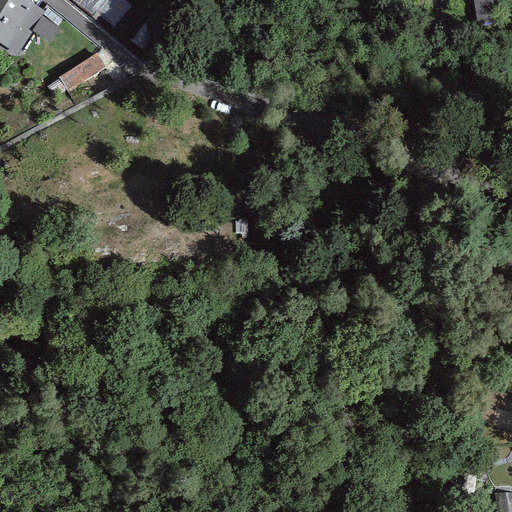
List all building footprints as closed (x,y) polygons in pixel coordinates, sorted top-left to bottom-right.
[(44,6),(31,0),(0,0),(0,39),(22,51),(44,6)] [(162,23),(131,0),(72,0),(142,53),(162,23)] [(72,92),(110,68),(100,53),(62,77),(72,92)] [(511,398),(489,391),(480,419),(511,428),(511,398)] [(476,477),(456,471),(452,485),(472,490),(476,477)] [(511,511),(511,494),(495,497),(497,511),(511,511)]
